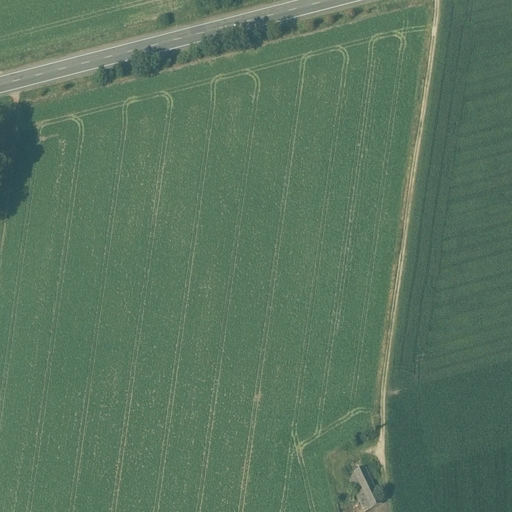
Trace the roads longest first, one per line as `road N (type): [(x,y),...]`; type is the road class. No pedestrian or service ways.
road 1 (secondary): [(324,0),(0,84)]
road 2 (track): [(12,81),(17,127),(0,235)]
